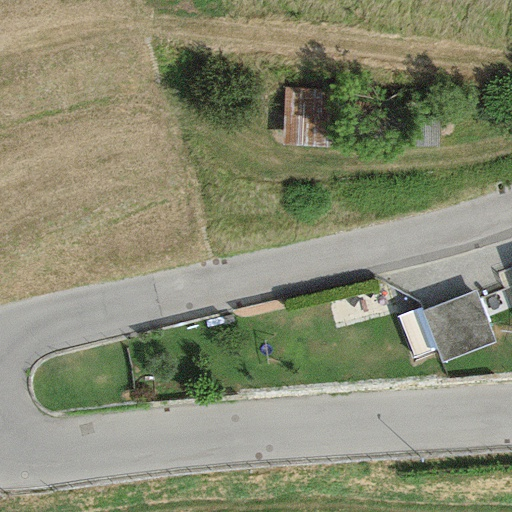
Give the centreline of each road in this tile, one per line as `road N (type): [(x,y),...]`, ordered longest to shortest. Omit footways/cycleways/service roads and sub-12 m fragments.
road 1 (tertiary): [(0,337),(373,257),(511,212)]
road 2 (tertiary): [(511,416),(0,452)]
